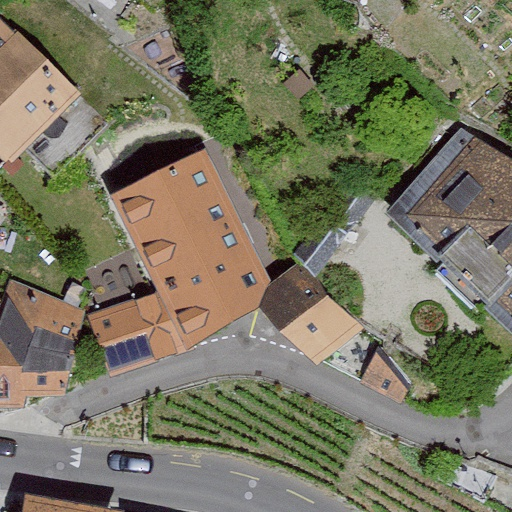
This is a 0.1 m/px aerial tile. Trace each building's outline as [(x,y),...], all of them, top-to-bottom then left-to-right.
[(12,29),(0,42),(0,148),(18,166),(84,95),(12,29)] [(511,164),(466,135),(395,211),(511,322),(511,164)] [(200,152),(115,196),(158,291),(182,346),(260,304),(271,283),(200,152)] [(271,283),(260,304),(317,366),(366,330),(300,262),(271,283)] [(0,306),(0,407),(25,408),(80,391),(88,307),(6,284),(0,306)] [(182,346),(158,291),(91,318),(115,374),(182,346)] [(124,511),(125,510),(31,492),(26,511),(124,511)]
